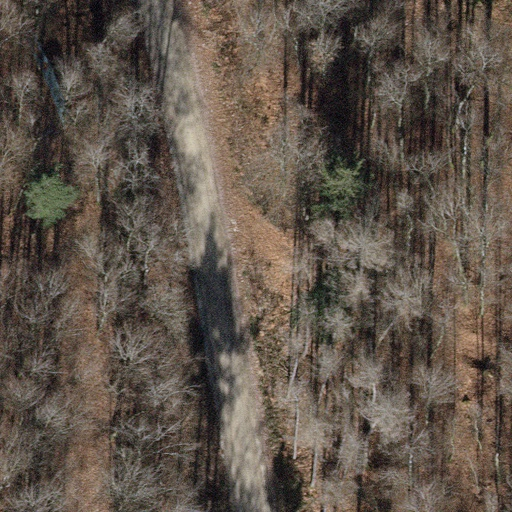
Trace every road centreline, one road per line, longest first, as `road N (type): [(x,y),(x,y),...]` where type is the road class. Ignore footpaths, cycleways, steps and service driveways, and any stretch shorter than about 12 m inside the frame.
road 1 (track): [(156,0),(250,511)]
road 2 (track): [(0,33),(26,88),(89,389),(95,511)]
